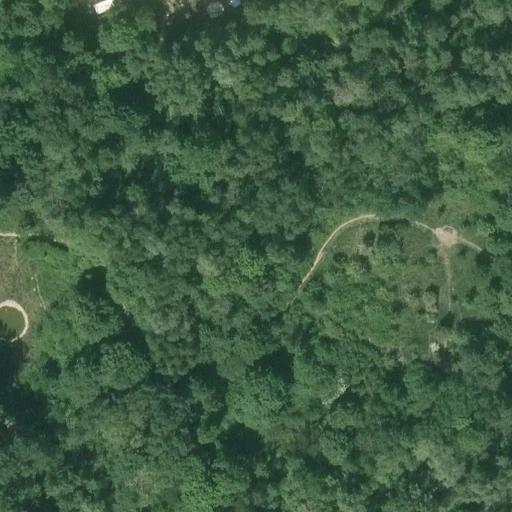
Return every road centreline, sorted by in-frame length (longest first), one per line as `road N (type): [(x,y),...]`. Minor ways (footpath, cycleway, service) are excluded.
road 1 (track): [(511,281),(507,270),(371,220),(188,367)]
road 2 (track): [(188,367),(86,241),(38,239)]
